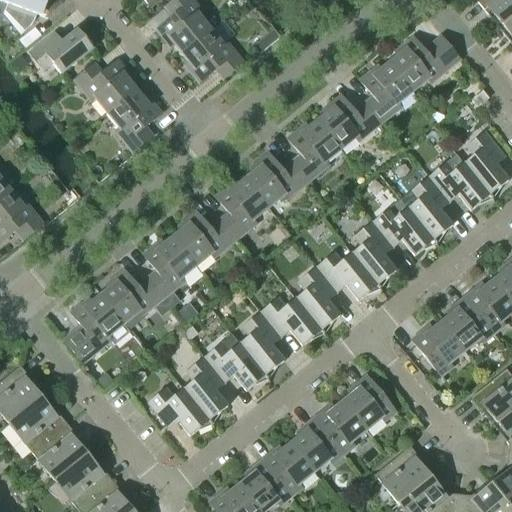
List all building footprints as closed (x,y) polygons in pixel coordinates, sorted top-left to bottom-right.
[(21,34),(19,36),(20,37),(28,30),(29,28),(31,26),(32,24),(33,22),(36,17),(41,18),(44,11),(47,0),(0,0),(0,3),(6,6),(3,15),(21,34)] [(142,0),(149,9),(159,0),(142,0)] [(168,40),(180,55),(210,32),(197,17),(201,14),(190,0),(175,0),(164,9),(171,19),(155,32),(164,43),(168,40)] [(490,13),(502,28),(511,19),(511,0),(476,0),(475,1),(487,16),(490,13)] [(511,43),(510,45),(511,47),(511,19),(502,28),(511,40),(511,43)] [(77,31),(58,46),(50,37),(28,55),(41,71),(52,66),(60,76),(99,45),(98,44),(94,47),(83,39),(77,31)] [(210,32),(180,55),(193,71),(189,74),(198,85),(214,72),(222,82),(242,65),(225,44),(222,47),(210,32)] [(403,52),(388,64),(412,93),(427,81),(430,85),(459,62),(440,38),(422,52),(412,39),(400,48),(403,52)] [(94,100),(106,115),(135,92),(123,77),(126,74),(117,62),(101,75),(93,66),(73,82),(90,103),(94,100)] [(372,98),(362,106),(379,126),(400,109),(397,106),(412,93),(388,64),(373,77),(370,73),(359,82),(372,98)] [(135,92),(106,115),(118,131),(114,134),(131,155),(152,138),(144,129),(160,115),(151,104),(147,107),(135,92)] [(488,100),(481,92),(470,101),(476,109),(488,100)] [(331,110),(316,122),(339,152),(355,140),(358,143),(379,126),(362,106),(353,113),(340,97),(328,106),(331,110)] [(299,156),(290,164),(306,185),(327,168),(324,164),(339,152),(316,122),(301,135),(298,131),(286,140),(299,156)] [(472,158),(463,166),(494,204),(495,204),(491,200),(499,189),(507,182),(507,181),(506,182),(492,164),(501,156),(483,134),(467,147),(472,158)] [(259,168),(244,181),(267,210),(282,198),(285,201),(306,185),(290,164),(280,172),(267,155),(256,165),(259,168)] [(455,156),(427,179),(445,201),(455,194),(469,212),(469,213),(477,207),(490,201),(493,205),(494,204),(463,166),(455,156)] [(0,200),(9,193),(0,181),(0,175),(1,175),(0,173),(0,200)] [(427,179),(399,201),(438,250),(438,249),(435,245),(443,234),(451,227),(451,226),(450,227),(436,209),(445,201),(427,179)] [(227,215),(217,222),(234,243),(255,226),(252,222),(267,210),(244,181),(228,193),(225,189),(214,198),(227,215)] [(9,193),(0,200),(0,244),(14,233),(22,243),(42,226),(25,205),(21,208),(9,193)] [(399,201),(371,224),(389,247),(399,239),(413,257),(413,258),(422,251),(434,246),(437,250),(438,250),(399,201)] [(187,227),(171,239),(195,268),(210,256),(213,260),(234,243),(217,222),(208,230),(195,214),(184,223),(187,227)] [(360,249),(351,256),(382,295),(382,294),(379,290),(387,279),(395,273),(395,272),(394,272),(380,254),(389,247),(371,224),(355,237),(360,249)] [(155,273),(145,280),(162,301),(183,284),(180,280),(195,268),(171,239),(156,251),(153,247),(142,257),(155,273)] [(331,256),(315,269),(333,292),(343,284),(357,302),(357,303),(366,296),(378,291),(381,295),(382,295),(351,256),(341,263),(331,256)] [(507,270),(492,282),(511,306),(511,259),(504,266),(507,270)] [(304,294),(294,301),(326,340),(326,339),(323,335),(331,324),(339,318),(339,317),(338,317),(324,299),(333,292),(315,269),(299,282),(304,294)] [(114,285),(99,297),(123,326),(138,314),(141,318),(162,301),(145,280),(136,288),(123,272),(111,281),(114,285)] [(474,291),(463,299),(496,341),(497,340),(493,335),(503,327),(500,324),(511,314),(511,306),(492,282),(477,294),(474,291)] [(123,326),(99,297),(84,309),(81,306),(69,315),(80,328),(63,342),(82,365),(109,343),(113,347),(129,334),(123,326)] [(455,312),(440,324),(463,353),(479,341),(482,345),(492,336),(496,341),(463,299),(452,308),(455,312)] [(275,301),(259,314),(277,337),(287,329),(301,347),(300,347),(301,348),(310,342),(322,336),(325,340),(326,340),(294,301),(285,308),(275,301)] [(247,339),(238,346),(270,385),(267,380),(275,369),(283,363),(282,362),(268,344),(277,337),(259,314),(242,327),(247,339)] [(463,353),(440,324),(425,336),(422,333),(410,342),(444,383),(445,382),(441,377),(451,369),(448,366),(463,353)] [(231,337),(203,359),(221,382),(230,375),(245,392),(244,393),(245,393),(253,387),(266,381),(269,385),(270,385),(238,346),(231,337)] [(191,384),(182,391),(213,430),(214,430),(211,425),(219,415),(227,408),(226,407),(212,390),(221,382),(203,359),(186,372),(191,384)] [(0,383),(0,416),(8,426),(39,400),(27,386),(31,383),(19,368),(0,383)] [(511,379),(505,371),(470,399),(482,414),(486,411),(497,426),(511,413),(511,379)] [(93,383),(101,393),(110,386),(102,376),(93,383)] [(357,391),(342,403),(365,432),(381,420),(384,423),(394,415),(398,420),(399,419),(365,378),(354,387),(357,391)] [(213,430),(182,391),(173,398),(163,391),(147,404),(165,427),(174,420),(189,437),(188,438),(189,439),(197,432),(210,426),(213,431),(213,430)] [(8,426),(31,454),(66,426),(54,412),(51,415),(39,400),(8,426)] [(323,411),(313,420),(346,462),(347,461),(343,456),(353,448),(350,445),(365,432),(342,403),(327,415),(323,411)] [(511,413),(497,426),(509,440),(505,443),(508,446),(506,458),(511,458),(511,413)] [(305,433),(290,445),(313,474),(328,462),(331,465),(342,457),(345,462),(346,462),(313,420),(302,429),(305,433)] [(31,454),(54,483),(85,457),(74,443),(77,440),(66,426),(31,454)] [(271,453),(260,462),(294,504),(294,503),(290,498),(301,490),(298,487),(313,474),(290,445),(274,457),(271,453)] [(409,448),(374,477),(397,506),(428,481),(429,481),(417,466),(421,463),(409,448)] [(54,483),(77,511),(112,483),(101,469),(97,472),(85,457),(54,483)] [(505,476),(490,487),(511,511),(511,458),(506,458),(505,469),(502,472),(505,476)] [(253,475),(238,487),(257,511),(266,511),(276,504),(279,507),(289,499),(293,504),(294,504),(260,462),(250,471),(253,475)] [(428,481),(397,506),(402,511),(456,511),(458,496),(447,495),(444,492),(440,495),(429,481),(428,481)] [(77,511),(129,511),(120,500),(124,497),(112,483),(77,511)] [(257,511),(238,487),(222,499),(219,495),(208,505),(213,511),(257,511)] [(458,496),(456,511),(511,511),(490,487),(476,499),(473,495),(470,498),(458,496)]
